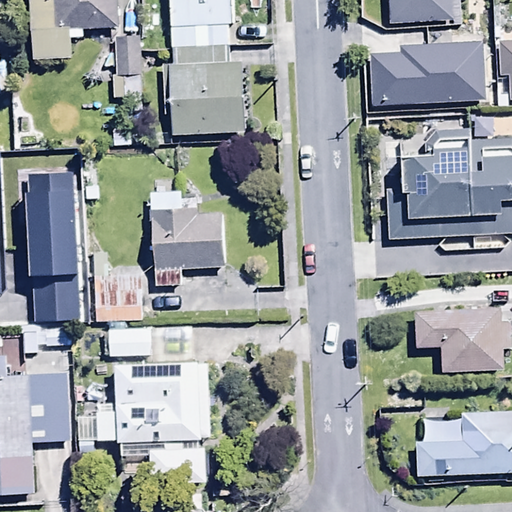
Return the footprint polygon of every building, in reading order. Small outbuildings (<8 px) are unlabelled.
[(26,0),(29,58),(70,56),(69,37),(82,37),(82,27),(116,26),(115,0),(26,0)] [(165,0),(168,64),(228,62),(226,24),(230,24),(229,0),(165,0)] [(384,0),(386,23),(427,21),(428,61),(462,59),(462,54),(483,53),(483,44),(493,43),(490,0),(384,0)] [(120,110),(140,110),(139,35),(112,35),(113,73),(110,73),(110,98),(120,98),(120,110)] [(507,77),(508,101),(511,100),(511,39),(497,40),(498,78),(507,77)] [(228,62),(168,64),(160,64),(162,117),(169,116),(170,135),(243,133),(240,62),(228,62)] [(428,132),(415,143),(397,144),(400,191),(382,192),(385,240),(511,232),(511,151),(511,139),(471,141),(471,129),(428,132)] [(14,158),(15,188),(67,187),(67,156),(14,158)] [(179,190),(148,192),(151,287),(180,286),(180,270),(223,269),(221,212),(197,213),(197,200),(180,200),(179,190)] [(0,234),(25,234),(25,210),(0,210),(0,234)] [(93,321),(139,320),(138,275),(93,276),(93,321)] [(439,347),(439,372),(511,370),(511,348),(509,349),(508,321),(497,322),(496,309),(413,311),(414,348),(439,347)] [(0,495),(32,494),(32,487),(51,486),(49,450),(31,450),(31,442),(69,441),(65,324),(19,326),(20,357),(34,356),(34,371),(6,372),(5,354),(0,354),(0,495)] [(149,329),(105,329),(106,358),(150,357),(149,329)] [(112,410),(112,441),(118,441),(119,455),(148,455),(148,483),(203,482),(202,439),(207,439),(205,360),(112,362),(112,410)] [(511,409),(460,410),(460,441),(416,441),(416,474),(511,472),(511,409)] [(112,441),(112,410),(94,410),(94,441),(112,441)] [(199,511),(199,493),(171,493),(171,511),(199,511)]
